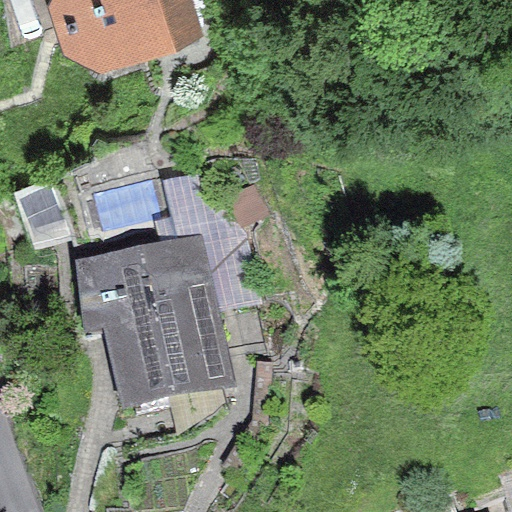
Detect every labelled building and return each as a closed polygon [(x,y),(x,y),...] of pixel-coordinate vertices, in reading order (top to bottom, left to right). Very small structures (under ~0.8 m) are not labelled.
[(192,0),(50,0),(49,3),(59,37),(64,51),(99,70),(205,33),(201,24),(192,0)] [(192,0),(201,24),(237,12),(232,0),(192,0)] [(164,188),(179,245),(201,239),(219,316),(265,307),(236,171),(164,188)] [(179,245),(78,271),(86,341),(107,338),(124,417),(237,392),(230,361),(221,324),(219,316),(201,239),(179,245)] [(243,319),(221,324),(230,361),(253,355),(243,319)]
